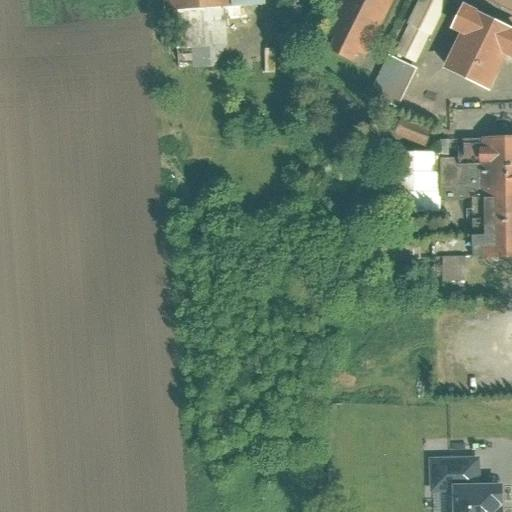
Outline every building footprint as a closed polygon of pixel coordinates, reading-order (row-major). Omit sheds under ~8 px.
[(164,0),(165,15),(232,11),(231,0),(164,0)] [(231,0),(232,11),(268,9),(267,0),(231,0)] [(397,0),(346,0),(322,52),(364,71),(397,0)] [(396,56),(417,66),(449,2),(444,0),(421,0),(409,26),(411,27),(396,56)] [(511,31),(465,9),(453,34),(462,38),(445,73),(491,95),(507,61),(511,63),(511,31)] [(237,16),(187,19),(190,68),(241,64),(237,16)] [(419,72),(388,56),(368,95),(399,111),(419,72)] [(434,131),(403,118),(396,135),(426,149),(434,131)] [(511,142),(482,143),(486,239),(473,240),(474,265),(511,263),(511,142)] [(438,154),(392,155),(393,211),(439,210),(438,154)] [(411,235),(378,235),(379,263),(412,263),(411,235)] [(466,259),(443,260),(443,283),(467,283),(466,259)] [(492,511),(487,447),(429,452),(434,511),(492,511)]
